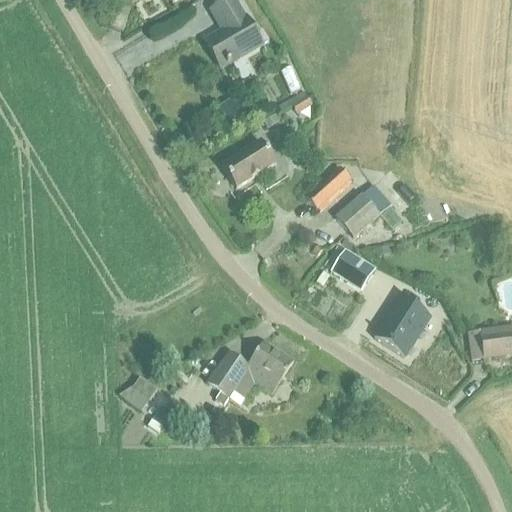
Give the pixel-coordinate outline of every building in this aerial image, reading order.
[(224,30),(200,44),(216,72),(260,46),(266,43),(260,33),(254,36),(245,19),(243,20),(232,0),(208,14),(213,23),(218,21),(224,30)] [(290,108),(304,99),(301,94),(276,108),(280,114),(290,108)] [(304,99),(290,108),(295,117),(310,108),(304,99)] [(225,126),(241,115),(232,102),(217,112),(225,126)] [(277,126),(273,118),(262,125),(266,133),(277,126)] [(257,144),(220,168),(234,191),(272,167),(257,144)] [(323,184),(304,202),(315,213),(334,196),(350,181),(339,169),(323,184)] [(373,187),(335,220),(354,241),(379,219),(392,234),(403,224),(390,209),(392,208),(373,187)] [(403,187),(396,193),(406,206),(414,199),(403,187)] [(318,247),(312,253),(316,258),(323,251),(318,247)] [(371,253),(373,262),(388,258),(386,249),(371,253)] [(353,275),(367,284),(374,274),(345,255),(332,276),(346,286),(353,275)] [(414,344),(430,320),(400,301),(374,341),(404,360),(414,344)] [(477,332),(465,334),(470,362),(482,360),(482,361),(511,355),(511,325),(477,331),(477,332)] [(239,409),(253,387),(271,398),(293,365),(263,345),(246,369),(229,356),(206,386),(219,395),(215,401),(224,408),(229,402),(239,409)] [(140,381),(132,391),(148,404),(156,393),(140,381)]
